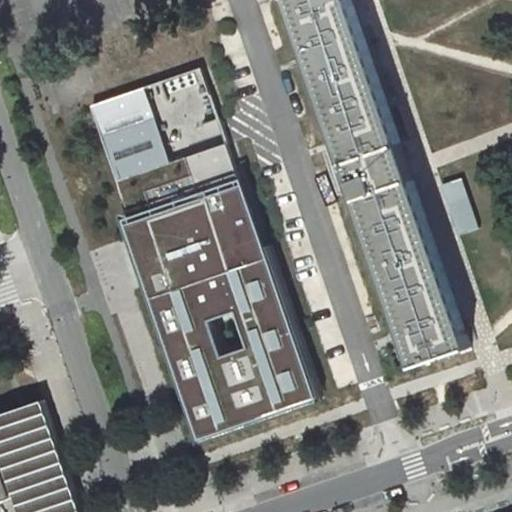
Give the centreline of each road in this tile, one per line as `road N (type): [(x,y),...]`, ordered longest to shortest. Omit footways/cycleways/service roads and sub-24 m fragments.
road 1 (unclassified): [(278,511),(511,432)]
road 2 (unclassified): [(132,511),(51,280)]
road 3 (unclassified): [(51,280),(0,132)]
